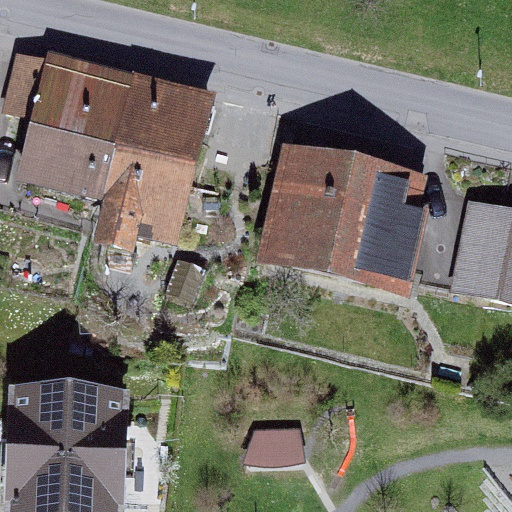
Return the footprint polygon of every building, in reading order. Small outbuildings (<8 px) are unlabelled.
[(211,116),(58,65),(18,184),(171,235),(211,116)] [(428,180),(320,152),(292,260),(401,288),(428,180)] [(511,215),(468,203),(444,290),(511,309),(511,215)] [(161,511),(162,412),(40,412),(39,511),(161,511)] [(301,433),(252,435),(241,471),(257,473),(274,474),(290,473),(306,469),(301,433)]
